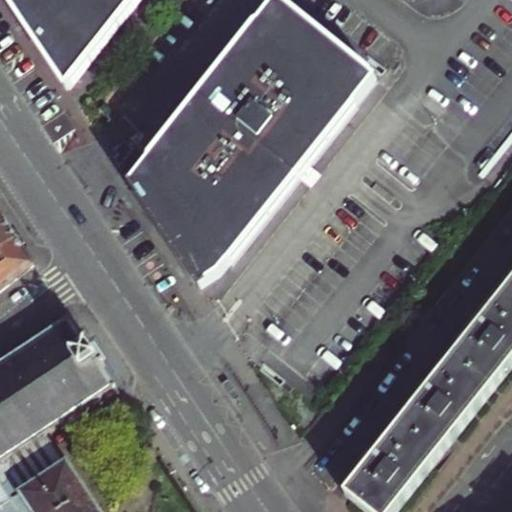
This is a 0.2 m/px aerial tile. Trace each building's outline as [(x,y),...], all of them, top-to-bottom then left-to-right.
[(5,0),(58,78),(66,89),(136,0),(5,0)] [(277,5),(133,188),(145,207),(201,291),(223,278),(376,84),(277,5)] [(12,234),(3,221),(0,222),(0,254),(17,242),(12,234)] [(28,259),(17,242),(0,254),(0,294),(34,268),(28,259)] [(349,494),(372,511),(397,511),(411,495),(469,423),(511,369),(511,290),(482,328),(432,390),(379,456),(349,494)] [(83,339),(82,340),(71,325),(71,321),(68,320),(67,322),(58,329),(57,327),(15,353),(17,356),(2,366),(1,364),(0,364),(0,510),(71,464),(52,433),(63,425),(64,427),(69,424),(67,422),(81,413),(82,415),(87,412),(85,410),(100,400),(102,403),(106,400),(104,398),(114,391),(117,392),(118,389),(118,386),(113,386),(103,371),(106,370),(104,368),(106,366),(104,363),(102,364),(88,343),(90,342),(88,339),(85,341),(83,339)] [(102,511),(71,464),(0,510),(0,511),(102,511)]
